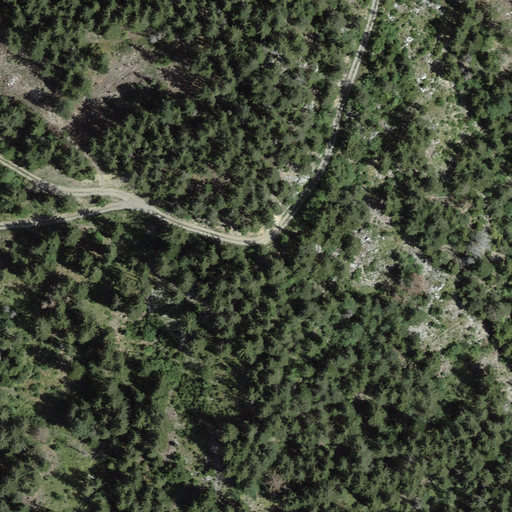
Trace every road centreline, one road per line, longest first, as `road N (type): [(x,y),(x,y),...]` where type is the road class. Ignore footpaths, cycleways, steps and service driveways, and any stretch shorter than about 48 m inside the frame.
road 1 (track): [(374,0),(322,162),(270,235),(238,241),(134,204),(0,227)]
road 2 (track): [(147,206),(127,194),(54,190),(0,159)]
